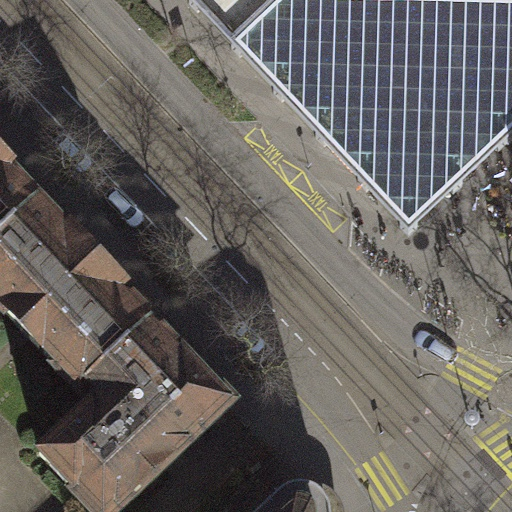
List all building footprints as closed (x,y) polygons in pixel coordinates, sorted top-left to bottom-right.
[(511,0),(188,0),(237,51),(235,53),(410,238),(449,200),(511,140),(511,0)] [(0,160),(0,232),(37,199),(0,160)] [(37,199),(0,232),(0,307),(81,390),(87,382),(152,318),(37,199)] [(152,318),(87,382),(105,400),(95,408),(90,404),(35,448),(92,511),(112,511),(234,401),(152,318)] [(326,511),(324,503),(313,494),(291,491),(269,511),(326,511)]
